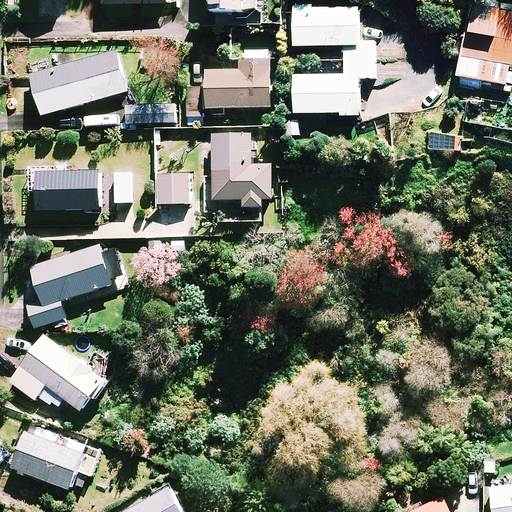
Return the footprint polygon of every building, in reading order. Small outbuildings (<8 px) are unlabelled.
[(213,0),(213,15),(246,16),(246,12),(258,13),(259,0),(213,0)] [(511,13),(472,7),(459,79),(506,87),(510,67),(511,67),(511,13)] [(360,44),(360,10),(296,10),(296,49),(346,48),(346,78),(297,78),(297,116),(361,115),(361,80),(377,80),(377,44),(360,44)] [(272,52),(247,53),(247,61),(242,62),(243,72),(209,73),(209,111),(274,110),(272,52)] [(130,93),(118,53),(33,77),(45,117),(130,93)] [(206,89),(190,89),(189,119),(205,120),(206,89)] [(176,106),(129,106),(129,125),(176,125),(176,106)] [(253,167),(253,136),(216,136),(216,202),(246,202),(246,209),(267,210),(267,202),(274,202),(274,167),(253,167)] [(66,168),(26,167),(26,176),(33,176),(32,193),(40,193),(40,212),(88,213),(88,215),(97,215),(97,213),(102,213),(103,174),(66,174),(66,168)] [(133,205),(132,174),(117,175),(118,205),(133,205)] [(190,206),(191,177),(161,176),(160,205),(190,206)] [(115,287),(103,248),(34,269),(44,303),(38,305),(45,328),(69,320),(64,303),(115,287)] [(111,383),(47,335),(10,384),(38,404),(42,399),(54,407),(56,405),(61,409),(67,400),(87,415),(111,383)] [(102,453),(60,438),(31,427),(15,470),(74,492),(80,475),(93,479),(102,453)] [(0,466),(11,457),(0,444),(0,466)] [(511,511),(511,487),(492,490),(495,511),(511,511)] [(185,511),(172,489),(130,511),(185,511)] [(454,511),(448,498),(417,511),(454,511)]
